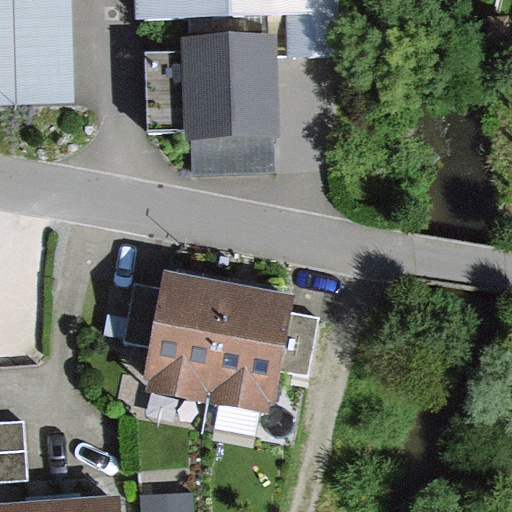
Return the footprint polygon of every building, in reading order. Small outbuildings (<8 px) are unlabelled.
[(0,0),(0,98),(70,96),(65,0),(0,0)] [(135,0),(136,17),(286,14),(287,62),(341,61),(339,0),(135,0)] [(186,130),(187,140),(194,139),(195,172),(273,169),(272,137),(281,137),(278,31),(186,34),(186,52),(148,53),(151,131),(186,130)] [(266,428),(281,306),(134,288),(119,410),(266,428)] [(0,490),(19,488),(11,434),(0,435),(0,490)]
